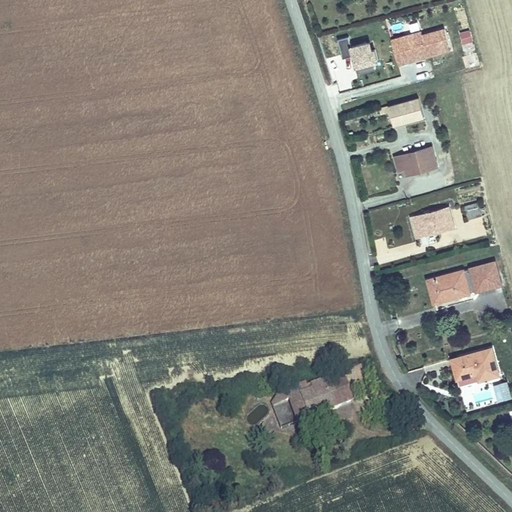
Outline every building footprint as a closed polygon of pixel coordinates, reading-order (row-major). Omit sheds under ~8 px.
[(463,44),(474,41),(470,25),(459,28),(463,44)] [(404,38),(394,41),(400,64),(451,50),(444,27),(423,33),(422,28),(403,33),(404,38)] [(349,36),(339,39),(344,58),(354,55),(357,67),(380,61),(377,47),(374,48),(372,39),(351,45),(349,36)] [(418,96),(390,105),(396,124),(424,116),(418,96)] [(433,146),(397,157),(401,170),(407,169),(409,175),(439,166),(433,146)] [(482,215),(478,201),(466,205),(470,218),(482,215)] [(445,202),(409,213),(413,227),(419,225),(421,231),(451,222),(445,202)] [(493,260),(477,264),(482,279),(496,275),(493,260)] [(462,269),(425,279),(430,295),(443,291),(446,299),(468,292),(462,269)] [(487,345),(448,356),(454,377),(473,371),(476,379),(495,373),(487,345)] [(337,372),(350,400),(377,389),(365,361),(337,372)] [(293,402),(285,405),(291,423),(301,419),(302,421),(350,400),(337,372),(306,380),(287,384),(293,402)] [(511,391),(508,379),(494,383),(499,399),(511,395),(511,391)] [(279,386),(285,405),(293,402),(287,384),(279,386)]
